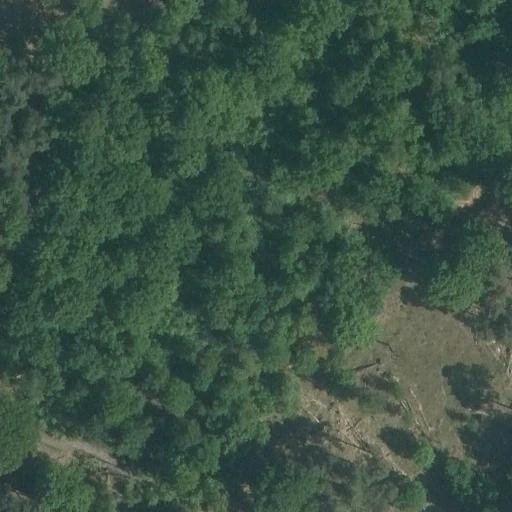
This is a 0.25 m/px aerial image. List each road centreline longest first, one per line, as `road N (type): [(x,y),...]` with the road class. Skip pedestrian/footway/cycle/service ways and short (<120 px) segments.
road 1 (track): [(216,511),(511,145)]
road 2 (track): [(103,0),(0,271)]
road 3 (track): [(0,400),(119,511)]
